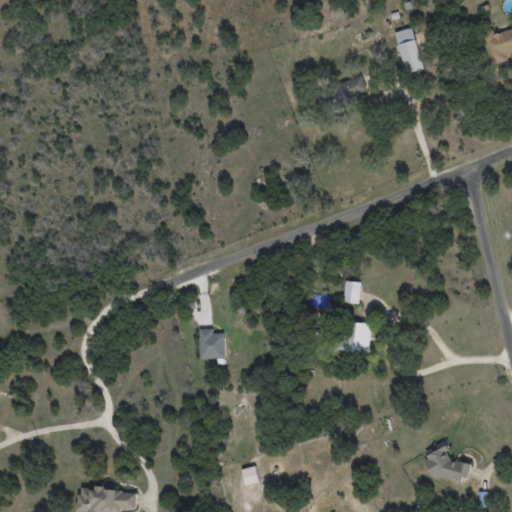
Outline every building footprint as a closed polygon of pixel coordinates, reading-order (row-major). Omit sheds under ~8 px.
[(395,32),(407,74),(424,69),(412,27),(395,32)] [(511,52),(511,28),(494,34),(493,28),(481,32),(491,64),(507,59),(506,55),(511,52)] [(368,91),(363,75),(334,85),(339,101),(368,91)] [(344,303),(360,303),(360,282),(345,281),(344,303)] [(341,351),(370,352),(371,323),(342,322),(341,351)] [(200,358),(225,358),(225,333),(214,333),(214,328),(199,329),(200,358)] [(422,453),(439,485),(469,469),(465,462),(456,466),(444,442),(422,453)] [(246,485),(260,481),(255,465),(241,469),(246,485)] [(137,490),(96,489),(96,488),(78,488),(78,511),(86,511),(85,511),(115,511),(116,510),(136,510),(137,490)]
